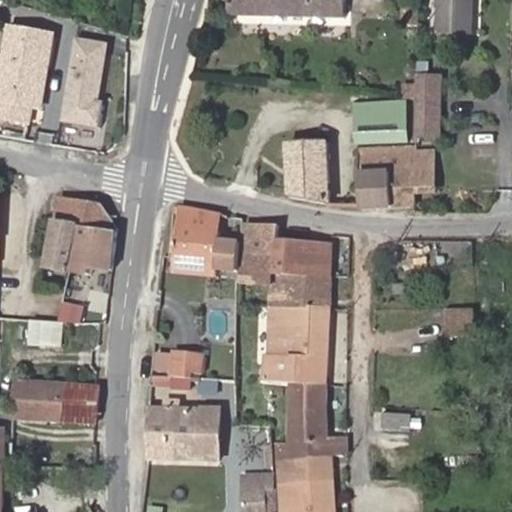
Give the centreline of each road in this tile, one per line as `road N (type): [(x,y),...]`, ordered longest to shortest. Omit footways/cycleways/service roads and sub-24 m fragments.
road 1 (residential): [(143,180),(366,224),(511,223)]
road 2 (residential): [(118,511),(124,325),(143,180)]
road 3 (unknown): [(366,224),(380,456)]
road 4 (residential): [(143,180),(180,0)]
road 5 (residential): [(143,180),(0,158)]
road 6 (unknown): [(51,166),(32,287)]
